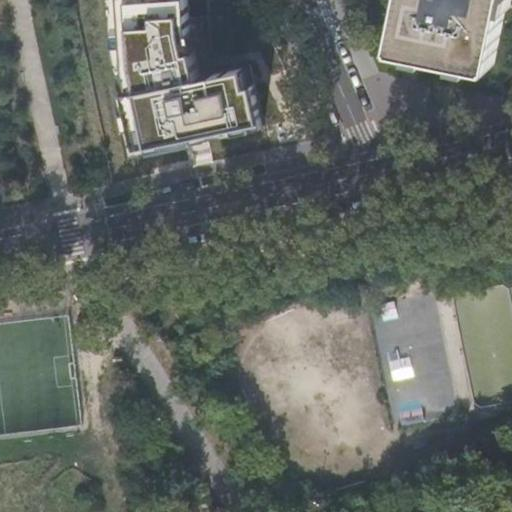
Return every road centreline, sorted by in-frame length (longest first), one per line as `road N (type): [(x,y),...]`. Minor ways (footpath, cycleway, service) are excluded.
road 1 (residential): [(379,171),(0,257)]
road 2 (residential): [(302,0),(379,171)]
road 3 (residential): [(511,144),(379,171)]
